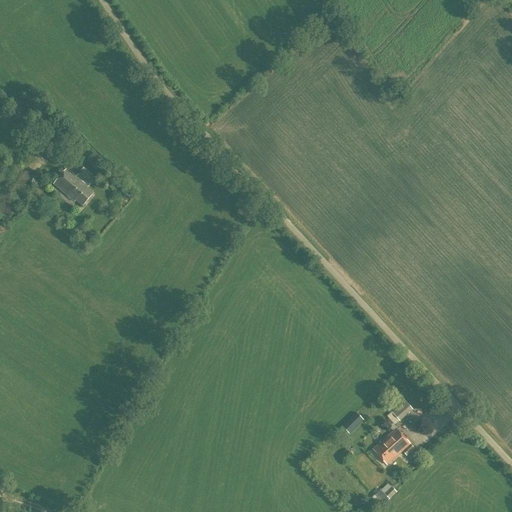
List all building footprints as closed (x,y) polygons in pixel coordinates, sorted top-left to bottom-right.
[(48,133),(57,126),(34,96),(24,104),(48,133)] [(59,151),(48,138),(37,147),(47,160),(59,151)] [(95,178),(84,168),(77,177),(67,169),(54,185),(72,200),(73,198),(83,206),(93,194),(87,188),(95,178)] [(31,174),(26,184),(34,188),(39,177),(31,174)] [(399,421),(412,410),(404,401),(392,412),(399,421)] [(350,435),(364,421),(356,413),(342,427),(349,434),(350,435)] [(349,434),(342,427),(338,431),(345,438),(349,434)] [(380,458),(403,437),(396,430),(374,450),(380,458)] [(403,437),(380,458),(387,465),(410,445),(403,437)] [(347,464),(355,457),(350,451),(342,458),(347,464)] [(384,504),(396,492),(391,487),(383,494),(380,491),(375,495),(384,504)]
